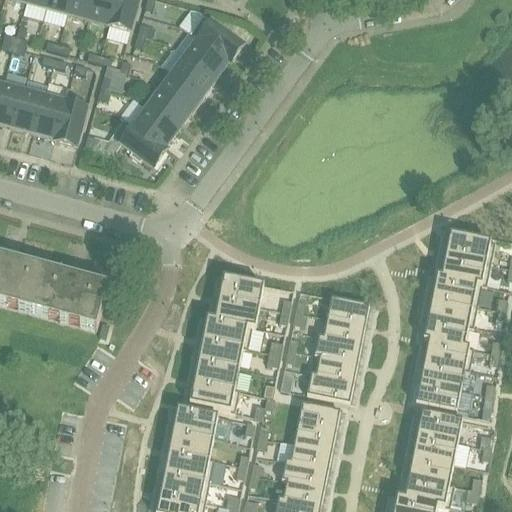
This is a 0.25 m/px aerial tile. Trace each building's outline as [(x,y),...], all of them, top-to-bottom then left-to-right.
[(46,13),(49,0),(27,0),(26,6),(25,7),(46,13)] [(49,0),(46,13),(67,19),(72,0),(49,0)] [(72,0),(67,19),(88,24),(94,0),(72,0)] [(94,0),(88,24),(109,30),(116,0),(94,0)] [(116,0),(109,30),(131,36),(140,0),(116,0)] [(148,2),(144,13),(152,15),(155,4),(148,2)] [(228,66),(230,67),(244,48),(233,40),(235,38),(224,30),(222,32),(211,24),(198,43),(229,65),(228,66)] [(140,28),(137,40),(145,42),(148,30),(140,28)] [(4,39),(2,46),(14,50),(16,42),(4,39)] [(137,40),(134,51),(142,53),(145,42),(137,40)] [(16,42),(14,50),(26,53),(27,46),(16,42)] [(198,43),(185,60),(216,82),(228,66),(229,65),(198,43)] [(47,45),(45,53),(57,56),(59,49),(47,45)] [(2,46),(0,53),(12,57),(14,50),(2,46)] [(59,49),(57,56),(68,60),(70,52),(59,49)] [(14,50),(12,57),(24,60),(26,53),(14,50)] [(89,57),(87,64),(99,68),(101,60),(89,57)] [(43,60),(41,68),(53,71),(55,63),(43,60)] [(101,60),(99,68),(106,70),(110,71),(112,63),(101,60)] [(172,77),(203,100),(216,82),(185,60),(172,77)] [(55,63),(53,71),(64,74),(67,66),(55,63)] [(123,65),(119,77),(127,79),(130,67),(123,65)] [(76,69),(74,76),(85,80),(87,72),(76,69)] [(106,70),(104,81),(111,83),(114,72),(110,71),(106,70)] [(159,96),(190,118),(192,119),(194,117),(192,115),(201,102),(203,103),(205,101),(203,100),(172,77),(159,96)] [(104,81),(100,92),(108,94),(111,83),(104,81)] [(3,89),(0,100),(0,127),(14,131),(24,95),(3,89)] [(100,92),(97,104),(105,106),(108,94),(100,92)] [(14,131),(35,137),(45,100),(24,95),(14,131)] [(147,113),(177,136),(190,118),(159,96),(147,113)] [(56,143),(66,107),(66,106),(45,100),(35,137),(55,142),(56,143)] [(87,112),(66,106),(66,107),(56,143),(55,142),(54,145),(77,151),(87,112)] [(134,130),(164,153),(165,152),(177,136),(147,113),(134,130)] [(142,164),(153,172),(167,154),(165,152),(164,153),(134,130),(120,148),(131,157),(129,159),(140,167),(142,164)] [(84,150),(92,153),(95,141),(87,139),(84,150)] [(450,238),(445,261),(490,270),(495,247),(490,247),(489,246),(450,238)] [(46,274),(0,261),(0,308),(34,317),(46,274)] [(441,281),(441,282),(482,290),(481,291),(486,292),(490,270),(445,261),(441,281)] [(108,291),(46,274),(34,317),(96,334),(108,291)] [(436,280),(432,302),(477,311),(481,291),(482,290),(441,282),(441,281),(436,280)] [(223,282),(219,304),(259,312),(264,290),(228,282),(223,282)] [(432,302),(427,323),(468,331),(473,332),(477,311),(432,302)] [(331,303),(327,324),(365,332),(369,311),(331,303)] [(498,303),(496,315),(504,316),(506,304),(498,303)] [(215,324),(215,325),(252,332),(252,333),(255,334),(259,312),(219,304),(215,324)] [(283,304),(281,316),(289,318),(291,306),(283,304)] [(298,306),(295,318),(303,319),(306,307),(298,306)] [(496,315),(495,327),(503,329),(504,316),(496,315)] [(281,316),(279,328),(287,329),(289,318),(281,316)] [(295,318),(293,329),(305,332),(307,320),(303,319),(295,318)] [(207,322),(202,344),(243,352),(248,353),(252,333),(252,332),(215,325),(215,324),(207,322)] [(427,323),(423,345),(428,346),(428,345),(464,353),(465,351),(468,331),(427,323)] [(323,342),(323,343),(361,350),(365,332),(327,324),(323,342)] [(318,341),(315,361),(358,369),(361,350),(323,343),(323,342),(319,341),(318,341)] [(290,343),(288,355),(296,357),(298,345),(290,343)] [(202,344),(198,366),(239,374),(243,352),(202,344)] [(428,346),(424,366),(465,375),(469,376),(474,353),(465,351),(464,353),(428,345),(428,346)] [(271,346),(269,358),(280,360),(283,348),(271,346)] [(492,346),(491,358),(498,360),(500,347),(492,346)] [(288,355),(285,367),(293,369),(296,357),(288,355)] [(269,358),(266,369),(278,371),(280,360),(269,358)] [(491,358),(489,369),(497,370),(498,360),(491,358)] [(315,361),(311,379),(354,388),(358,369),(315,361)] [(198,366),(194,387),(235,395),(239,374),(198,366)] [(424,366),(420,388),(461,396),(465,375),(424,366)] [(284,374),(280,394),(290,396),(294,376),(284,374)] [(311,379),(307,400),(350,409),(354,388),(311,379)] [(194,387),(190,409),(235,418),(239,396),(235,395),(194,387)] [(420,388),(416,410),(456,418),(461,396),(420,388)] [(266,389),(264,401),(266,401),(272,402),(274,390),(266,389)] [(486,389),(484,401),(493,402),(494,390),(486,389)] [(264,412),(264,413),(272,415),(274,403),(272,402),(266,401),(264,412)] [(484,401),(483,413),(491,414),(493,402),(484,401)] [(302,408),(298,429),(336,437),(340,416),(302,408)] [(256,410),(254,422),(262,424),(264,413),(264,412),(256,410)] [(177,413),(173,435),(214,443),(218,421),(180,414),(177,413)] [(421,418),(417,440),(457,448),(462,426),(421,418)] [(247,427),(245,439),(253,440),(255,428),(247,427)] [(261,429),(258,441),(266,443),(269,431),(261,429)] [(298,429),(294,448),(332,456),(336,437),(298,429)] [(173,435),(169,456),(209,464),(214,443),(173,435)] [(417,440),(413,461),(453,469),(457,448),(417,440)] [(481,440),(479,452),(483,453),(491,454),(493,442),(481,440)] [(258,441),(256,453),(264,455),(266,443),(258,441)] [(294,448),(290,467),(328,475),(332,456),(294,448)] [(483,453),(481,465),(489,466),(491,454),(483,453)] [(169,456),(165,478),(210,487),(214,465),(209,464),(169,456)] [(241,458),(238,470),(246,472),(249,460),(241,458)] [(413,461),(409,482),(449,490),(453,469),(413,461)] [(285,466),(282,485),(286,486),(325,494),(328,475),(290,467),(285,466)] [(253,467),(251,479),(259,480),(261,469),(253,467)] [(238,470),(236,482),(244,484),(246,472),(238,470)] [(165,478),(160,499),(206,508),(210,487),(165,478)] [(251,479),(249,491),(257,492),(259,480),(251,479)] [(404,502),(404,503),(437,510),(437,511),(442,511),(449,511),(454,491),(449,490),(409,482),(404,502)] [(473,482),(471,494),(479,495),(481,484),(473,482)] [(286,486),(283,505),(319,511),(320,511),(325,494),(286,486)] [(467,494),(465,506),(477,507),(479,495),(471,494),(467,494)] [(160,499),(157,511),(204,511),(206,508),(160,499)] [(228,500),(226,511),(238,511),(240,502),(228,500)] [(397,501),(394,511),(436,511),(437,511),(437,510),(404,503),(404,502),(397,501)]
